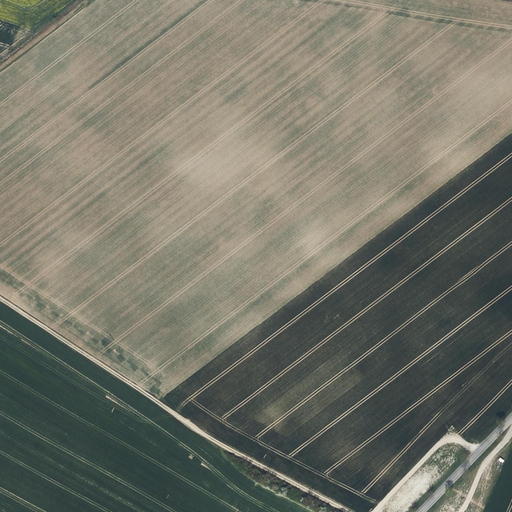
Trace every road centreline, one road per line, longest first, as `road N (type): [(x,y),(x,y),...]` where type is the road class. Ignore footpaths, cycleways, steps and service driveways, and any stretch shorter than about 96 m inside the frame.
road 1 (track): [(0,300),(193,428),(347,511)]
road 2 (secondary): [(421,511),(511,418)]
